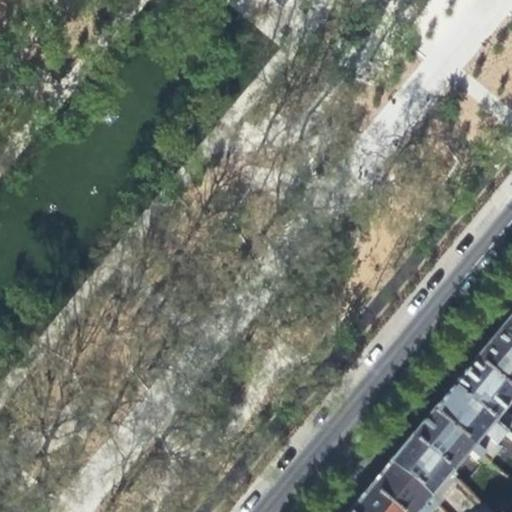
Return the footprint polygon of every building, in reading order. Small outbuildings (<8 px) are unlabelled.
[(511,313),(494,335),(511,350),(511,313)] [(511,350),(494,335),(471,362),(511,396),(511,350)] [(511,426),(498,414),(511,398),(511,396),(471,362),(448,390),(503,435),(511,443),(511,426)] [(493,446),(503,435),(448,390),(428,415),(480,458),(486,463),(497,450),(493,446)] [(475,463),(480,458),(428,415),(421,424),(407,440),(446,476),(465,455),(475,463)] [(454,484),(446,476),(407,440),(385,467),(424,502),(444,480),(451,487),(454,484)] [(428,511),(431,508),(424,502),(385,467),(365,491),(388,511),(428,511)] [(388,511),(365,491),(356,502),(347,511),(388,511)]
